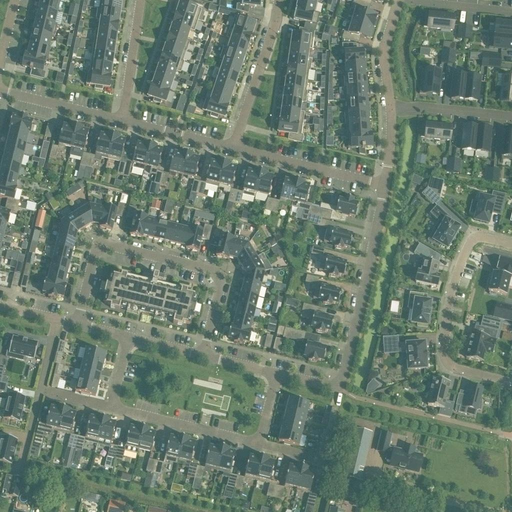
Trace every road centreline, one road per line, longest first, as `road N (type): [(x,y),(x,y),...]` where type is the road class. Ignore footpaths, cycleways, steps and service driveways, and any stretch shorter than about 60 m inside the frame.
road 1 (residential): [(77,326),(98,243),(221,275),(204,356)]
road 2 (residential): [(276,375),(338,389),(383,186)]
road 3 (residential): [(511,245),(477,236),(466,243),(448,298),(443,357),(452,367),(511,380)]
road 4 (residential): [(383,186),(228,147)]
road 5 (residential): [(278,0),(228,147)]
road 6 (residential): [(112,409),(259,446)]
road 7 (residential): [(121,121),(0,91)]
road 8 (residential): [(389,105),(511,118)]
road 9 (residential): [(141,0),(121,121)]
